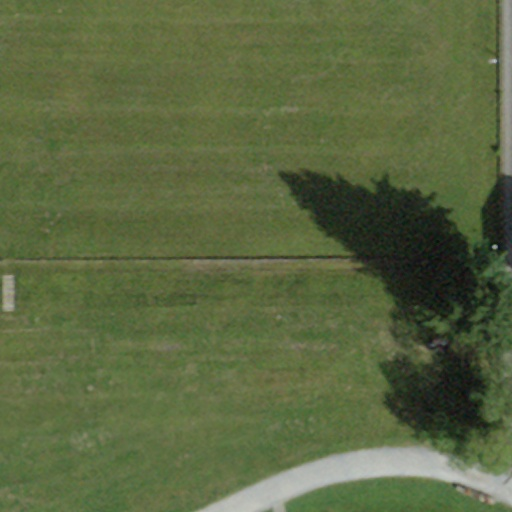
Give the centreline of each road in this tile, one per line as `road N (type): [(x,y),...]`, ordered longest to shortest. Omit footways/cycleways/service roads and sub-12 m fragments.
road 1 (track): [(511,492),(442,466),(368,463),(291,482),(228,511)]
road 2 (track): [(511,195),(509,0)]
